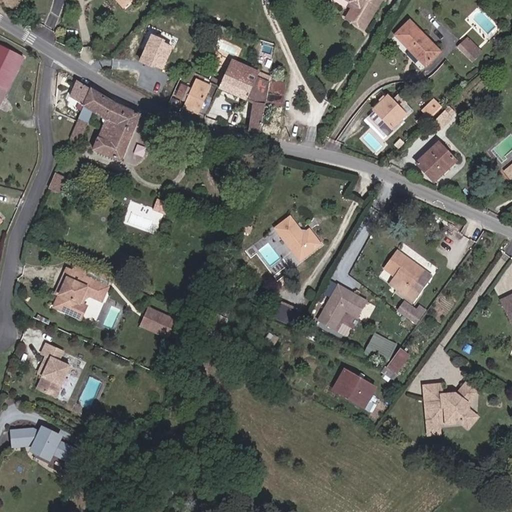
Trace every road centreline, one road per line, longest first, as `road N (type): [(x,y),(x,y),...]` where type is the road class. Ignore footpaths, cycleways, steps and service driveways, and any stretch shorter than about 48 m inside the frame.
road 1 (residential): [(55,53),(175,120),(372,170),(511,233)]
road 2 (residential): [(55,53),(42,92),(43,171),(18,227),(0,307)]
road 3 (unknown): [(511,238),(415,389)]
